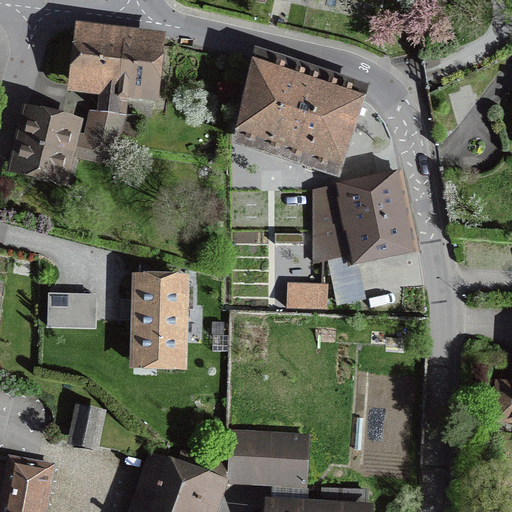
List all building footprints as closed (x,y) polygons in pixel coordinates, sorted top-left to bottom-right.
[(117,114),(119,99),(120,91),(126,39),(83,34),(77,86),(103,89),(100,112),(117,114)] [(126,39),(120,91),(119,99),(125,100),(126,91),(150,94),(156,42),(155,42),(126,39)] [(331,172),(356,97),(260,65),(244,135),(261,140),(259,145),(268,148),(269,143),(273,144),(274,142),(271,142),(274,133),(311,145),(305,164),(331,172)] [(93,112),(87,138),(76,135),(78,128),(71,127),(59,174),(66,176),(71,154),(110,164),(114,150),(124,116),(93,112)] [(20,164),(19,168),(59,178),(59,174),(71,127),(31,116),(30,121),(24,119),(21,133),(13,163),(20,164)] [(125,116),(119,133),(134,137),(137,117),(125,116)] [(336,187),(350,255),(351,260),(414,247),(399,174),(372,180),(372,178),(361,181),(362,182),(336,187)] [(314,192),(314,263),(350,255),(336,187),(314,192)] [(324,263),(314,263),(314,266),(310,266),(309,282),(323,283),(324,263)] [(288,309),(324,310),(325,287),(299,286),(299,273),(289,273),(288,309)] [(133,365),(183,367),(186,282),(136,280),(133,365)] [(96,293),(48,292),(47,326),(95,327),(96,293)] [(228,338),(229,310),(208,308),(207,337),(228,338)] [(511,384),(498,384),(496,420),(511,420),(511,384)] [(75,434),(96,439),(101,415),(80,410),(75,434)] [(97,447),(128,452),(133,422),(102,416),(97,447)] [(232,435),(230,466),(224,466),(221,480),(305,484),(308,440),(232,435)] [(182,452),(178,466),(221,480),(224,466),(225,461),(182,452)] [(46,511),(55,463),(11,455),(11,460),(1,511),(46,511)] [(204,511),(209,499),(153,479),(141,511),(204,511)] [(366,511),(367,493),(323,490),(322,511),(271,508),(270,511),(366,511)]
